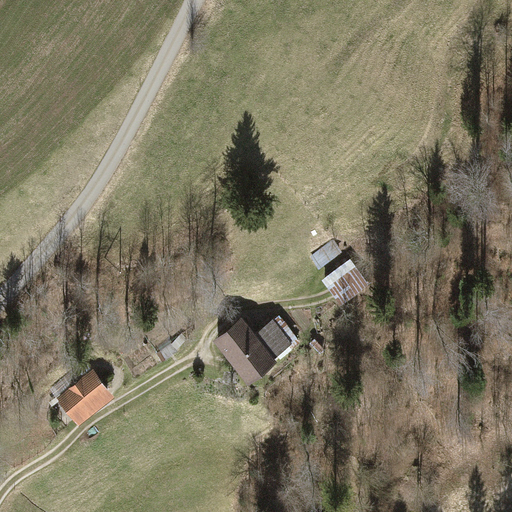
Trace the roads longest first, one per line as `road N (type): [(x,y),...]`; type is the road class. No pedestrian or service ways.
road 1 (track): [(0,498),(11,482),(189,371),(223,317),(324,297)]
road 2 (unclassified): [(193,0),(107,173),(0,304)]
road 3 (track): [(411,165),(435,136),(452,65),(486,0)]
